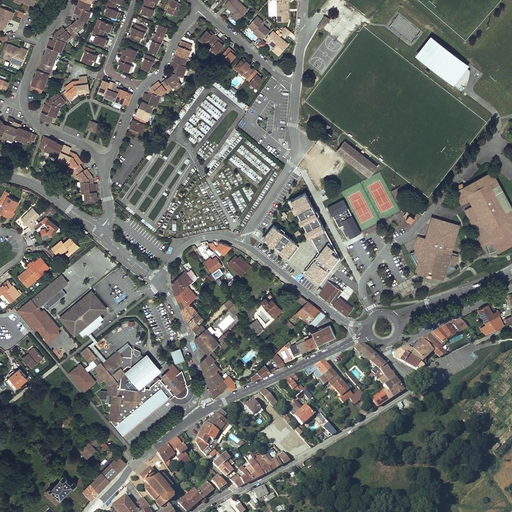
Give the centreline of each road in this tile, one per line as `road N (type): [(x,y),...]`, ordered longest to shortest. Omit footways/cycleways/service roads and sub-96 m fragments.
road 1 (residential): [(234,490),(407,392),(414,378)]
road 2 (tertiary): [(209,408),(369,333)]
road 3 (residential): [(295,89),(292,164),(241,243)]
road 4 (tertiary): [(369,321),(344,320),(241,243)]
road 5 (tertiary): [(161,280),(209,408)]
road 6 (residential): [(295,89),(201,6)]
road 7 (residential): [(398,330),(412,334),(511,286)]
road 8 (tertiary): [(395,317),(511,275)]
road 9 (residential): [(97,504),(188,421)]
